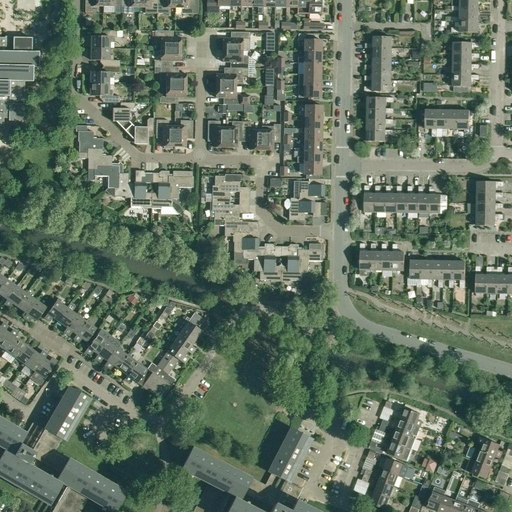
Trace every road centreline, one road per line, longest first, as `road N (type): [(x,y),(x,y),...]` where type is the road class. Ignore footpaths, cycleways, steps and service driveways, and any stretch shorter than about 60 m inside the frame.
road 1 (residential): [(303,334),(271,312),(247,311),(161,419),(126,412),(63,368),(28,418),(0,397)]
road 2 (residential): [(200,159),(143,159),(74,95),(75,0)]
road 3 (residential): [(340,230),(278,228),(261,210),(261,160),(200,159)]
road 4 (unclassified): [(511,372),(374,331),(348,312)]
road 5 (residential): [(342,165),(474,167),(496,153)]
road 6 (unclassified): [(342,165),(344,26)]
road 7 (residential): [(200,159),(202,29)]
road 8 (residential): [(496,153),(499,26)]
road 9 (residential): [(336,433),(298,405),(293,384),(303,334)]
